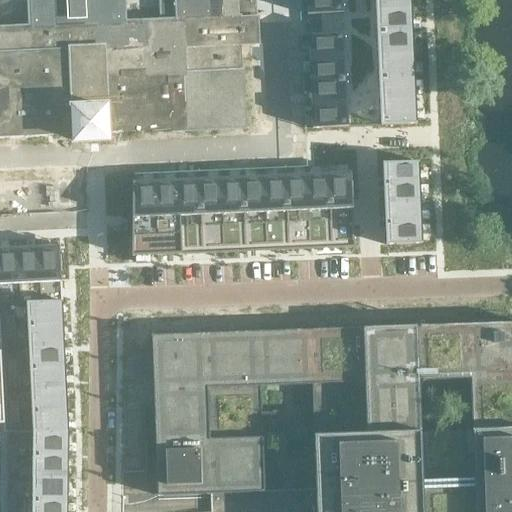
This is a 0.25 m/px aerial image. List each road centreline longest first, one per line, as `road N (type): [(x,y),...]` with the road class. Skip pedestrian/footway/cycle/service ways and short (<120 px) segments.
road 1 (residential): [(510,285),(100,299)]
road 2 (residential): [(97,511),(100,299)]
